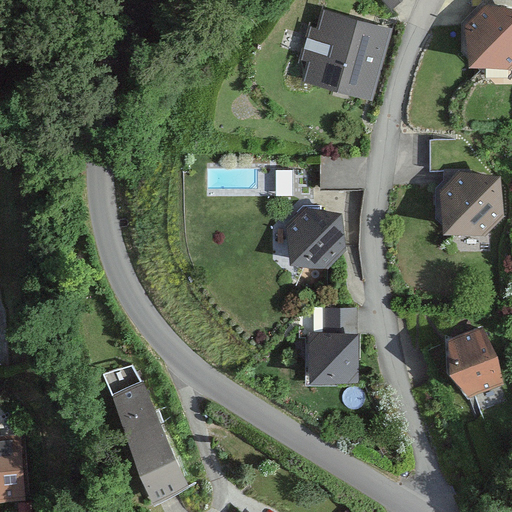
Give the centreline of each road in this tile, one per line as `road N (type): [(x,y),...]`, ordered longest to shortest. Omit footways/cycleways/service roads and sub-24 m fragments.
road 1 (tertiary): [(148,0),(127,35),(102,116),(103,204),(125,284),(171,347),(223,389),(401,502)]
road 2 (residential): [(440,511),(388,347),(373,228),(397,86),(431,0)]
